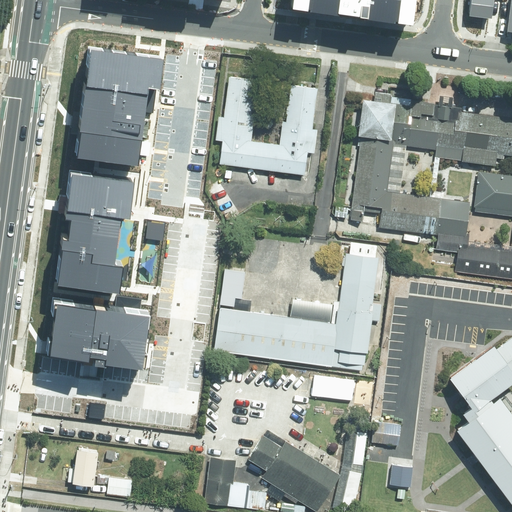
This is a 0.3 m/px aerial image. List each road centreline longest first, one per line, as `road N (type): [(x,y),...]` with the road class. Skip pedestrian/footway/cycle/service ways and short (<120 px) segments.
road 1 (secondary): [(33,2),(0,260)]
road 2 (residential): [(33,2),(250,31)]
road 3 (residential): [(250,31),(437,55)]
